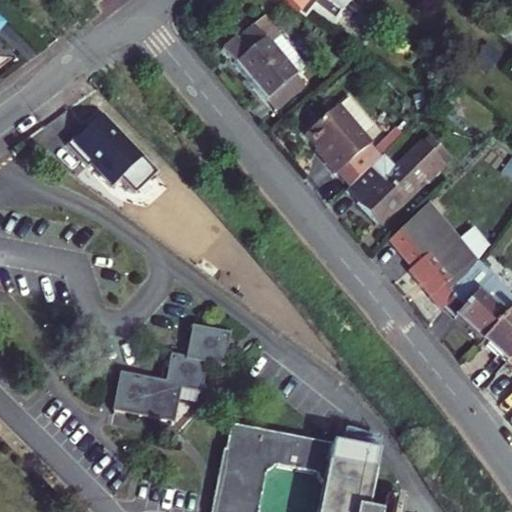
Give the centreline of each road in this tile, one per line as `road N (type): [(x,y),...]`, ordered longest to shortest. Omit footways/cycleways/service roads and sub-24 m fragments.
road 1 (residential): [(511,470),(137,13)]
road 2 (residential): [(0,118),(137,13)]
